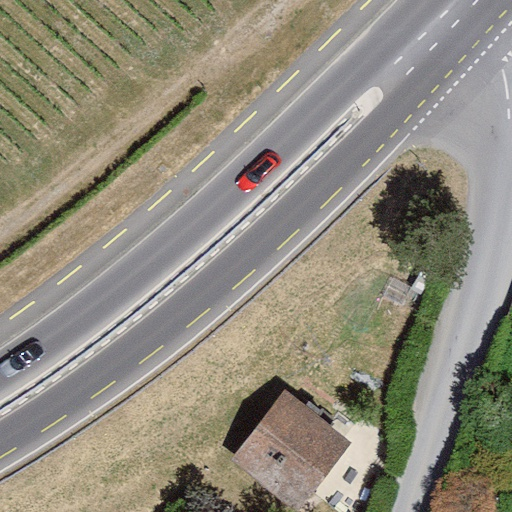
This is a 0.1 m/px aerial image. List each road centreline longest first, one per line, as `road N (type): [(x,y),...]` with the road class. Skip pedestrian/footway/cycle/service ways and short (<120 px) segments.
road 1 (primary): [(0,444),(157,333),(476,42)]
road 2 (primary): [(419,0),(256,165),(0,374)]
road 3 (unclassified): [(414,511),(506,213),(507,80),(476,42)]
